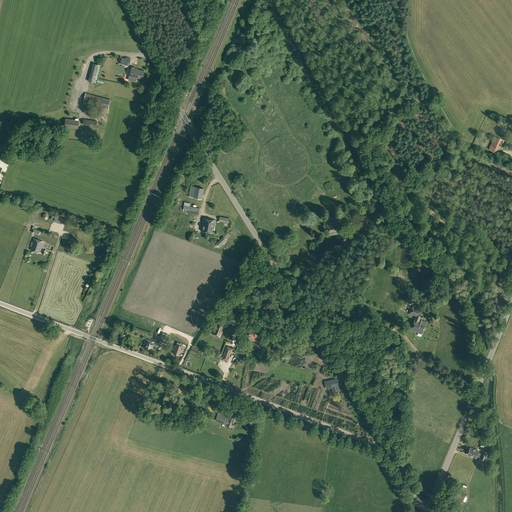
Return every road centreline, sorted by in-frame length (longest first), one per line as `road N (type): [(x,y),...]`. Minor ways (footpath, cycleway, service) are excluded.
road 1 (unclassified): [(390,450),(183,118),(124,0)]
road 2 (unclassified): [(0,302),(390,450)]
road 3 (tertiary): [(428,509),(511,304)]
road 4 (track): [(258,239),(176,370)]
